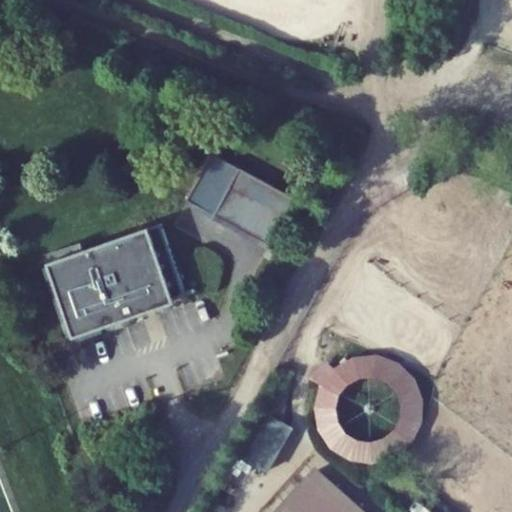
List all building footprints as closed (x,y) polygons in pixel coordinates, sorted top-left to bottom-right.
[(284,219),(230,188),(214,215),(268,246),(284,219)] [(161,212),(56,251),(83,321),(175,287),(187,283),(161,212)] [(268,246),(214,215),(212,219),(266,250),(268,246)] [(83,321),(56,251),(49,254),(77,328),(177,291),(175,287),(83,321)] [(320,379),(326,383),(322,403),(326,424),(339,440),(357,451),(377,453),(397,446),(413,432),(421,413),(421,393),(412,374),(397,360),(377,353),(357,356),(338,366),(332,361),(320,379)] [(235,450),(267,467),(291,422),(258,405),(235,450)] [(365,511),(313,466),(271,511),(365,511)]
